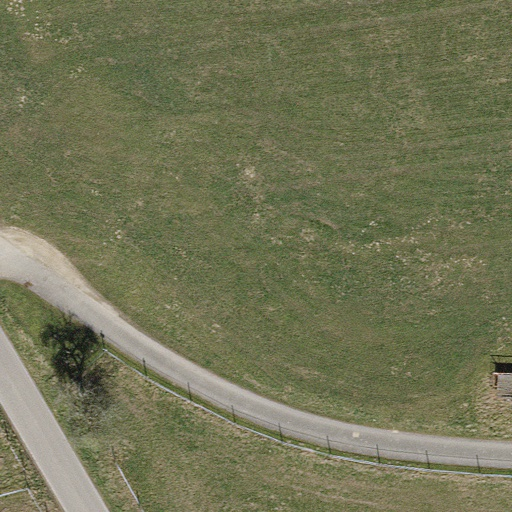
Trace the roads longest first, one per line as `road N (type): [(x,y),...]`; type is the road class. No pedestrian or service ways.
road 1 (track): [(511,445),(362,430),(127,313),(0,260)]
road 2 (tertiary): [(0,347),(94,511)]
